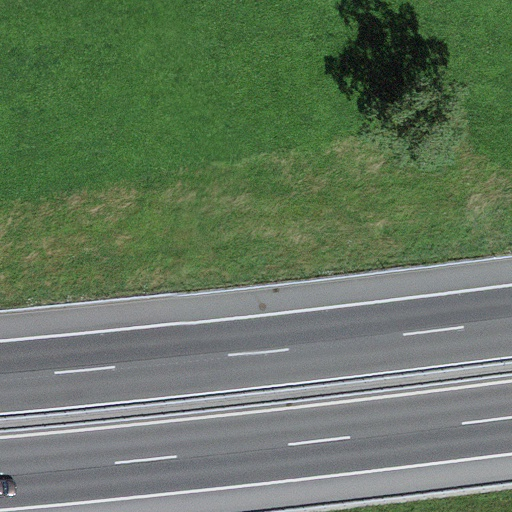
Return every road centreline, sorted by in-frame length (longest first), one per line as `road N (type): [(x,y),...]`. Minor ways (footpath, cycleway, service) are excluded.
road 1 (motorway): [(511,321),(0,378)]
road 2 (motorway): [(0,473),(511,417)]
